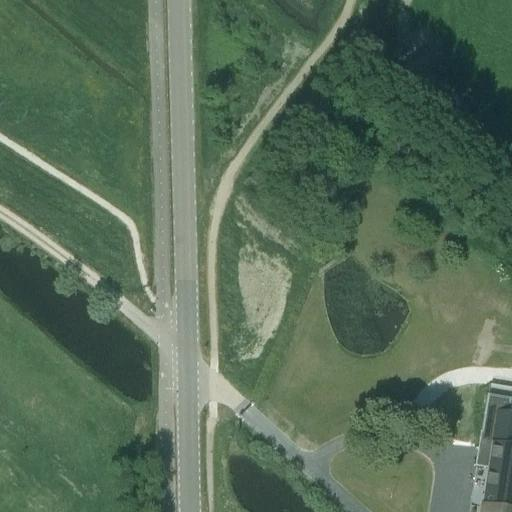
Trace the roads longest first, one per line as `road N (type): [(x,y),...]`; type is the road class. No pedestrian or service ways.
road 1 (unknown): [(211,511),(206,199),(352,0)]
road 2 (tertiary): [(189,511),(176,0)]
